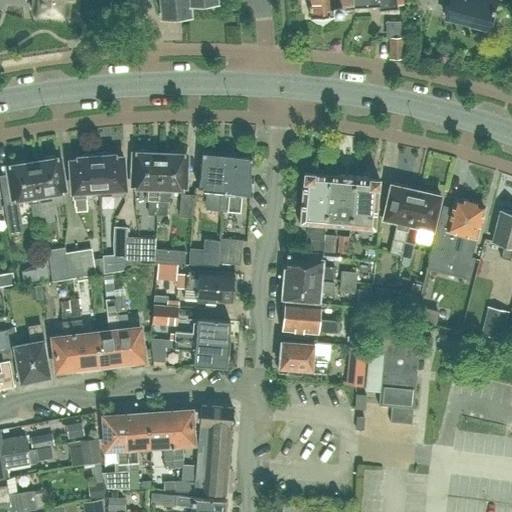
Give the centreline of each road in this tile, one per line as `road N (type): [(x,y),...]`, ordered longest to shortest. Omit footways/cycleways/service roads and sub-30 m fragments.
road 1 (residential): [(252,388),(270,229),(273,86)]
road 2 (tertiary): [(273,86),(101,88),(0,102)]
road 3 (residential): [(0,412),(75,390),(155,382),(252,388)]
road 4 (tertiary): [(511,134),(387,101),(273,86)]
road 5 (residential): [(241,511),(252,388)]
